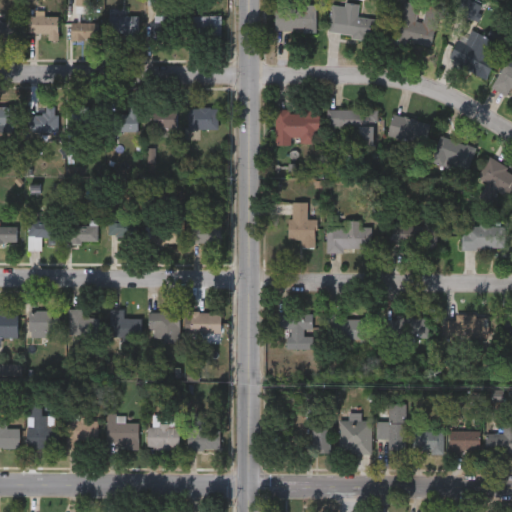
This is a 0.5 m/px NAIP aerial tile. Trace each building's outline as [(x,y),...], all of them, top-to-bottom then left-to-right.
[(399,19),(403,0),(407,0),(423,4),(423,3),(439,7),(428,48),(394,39),(399,19)] [(373,39),(326,33),(330,1),(359,4),(357,16),(376,18),(373,39)] [(274,4),(316,4),(316,29),(274,29),(274,4)] [(58,15),(58,39),(49,39),(49,33),(28,33),(28,15),(58,15)] [(110,36),(110,15),(139,15),(139,36),(110,36)] [(222,15),(222,38),(194,38),(194,15),(222,15)] [(153,40),(153,18),(180,18),(180,40),(153,40)] [(19,38),(0,38),(0,19),(19,19),(19,38)] [(71,22),(100,22),(100,40),(71,40),(71,22)] [(457,33),(467,38),(471,30),(501,44),(485,79),(445,61),(457,33)] [(511,87),(509,86),(505,93),(492,84),(509,56),(511,57),(511,87)] [(46,105),(62,109),(56,133),(40,129),(46,105)] [(0,107),(16,107),(16,126),(0,126),(0,107)] [(97,107),(99,125),(74,128),(72,109),(97,107)] [(109,130),(109,114),(129,114),(129,107),(139,107),(139,130),(109,130)] [(219,107),(219,128),(189,128),(189,107),(219,107)] [(319,144),(274,144),(274,107),(319,107),(319,144)] [(176,134),(162,134),(162,127),(153,127),(153,108),(176,108),(176,134)] [(375,145),(353,145),(353,130),(327,130),(327,108),(375,108),(375,145)] [(428,122),(423,143),(387,135),(392,113),(428,122)] [(477,148),(468,174),(429,161),(438,134),(477,148)] [(511,190),(509,195),(477,177),(488,156),(511,169),(511,190)] [(307,219),(315,219),(315,247),(288,246),(289,202),(307,202),(307,219)] [(148,219),(178,219),(178,243),(148,243),(148,219)] [(42,249),(29,249),(29,220),(59,220),(59,241),(42,241),(42,249)] [(137,221),(137,238),(110,239),(110,222),(137,221)] [(222,243),(192,243),(192,221),(222,221),(222,243)] [(99,223),(99,241),(71,241),(71,223),(99,223)] [(422,249),(422,242),(388,242),(389,224),(438,225),(437,249),(422,249)] [(0,244),(0,225),(18,225),(18,244),(0,244)] [(506,247),(465,247),(465,225),(506,225),(506,247)] [(326,251),(326,226),(369,226),(369,251),(326,251)] [(69,336),(69,309),(99,309),(99,336),(69,336)] [(124,318),(142,318),(142,336),(110,336),(110,309),(124,309),(124,318)] [(30,336),(30,310),(58,310),(58,336),(30,336)] [(2,342),(0,342),(0,311),(17,311),(17,336),(2,336),(2,342)] [(221,332),(190,332),(190,311),(221,311),(221,332)] [(149,331),(149,312),(180,312),(180,342),(158,342),(158,331),(149,331)] [(312,313),(312,348),(287,348),(287,329),(277,329),(277,313),(312,313)] [(488,315),(488,340),(445,339),(445,319),(454,319),(454,315),(488,315)] [(430,338),(394,338),(394,317),(429,316),(430,338)] [(331,338),(331,317),(364,317),(364,338),(331,338)] [(56,415),(56,448),(27,448),(27,402),(42,403),(42,415),(56,415)] [(220,449),(189,449),(189,412),(208,412),(208,428),(220,428),(220,449)] [(139,447),(107,447),(108,413),(126,413),(126,422),(139,422),(139,447)] [(98,441),(79,440),(79,449),(66,449),(67,416),(99,416),(98,441)] [(19,447),(0,447),(0,420),(7,420),(7,428),(19,428),(19,447)] [(371,420),(371,453),(338,453),(338,420),(371,420)] [(384,446),(392,421),(409,426),(401,452),(384,446)] [(178,449),(148,449),(148,426),(153,426),(153,422),(178,422),(178,449)] [(330,453),(309,453),(309,426),(330,426),(330,453)] [(443,430),(443,453),(416,453),(416,430),(443,430)] [(449,453),(449,430),(479,430),(479,453),(449,453)] [(511,453),(485,453),(485,433),(511,433),(511,453)]
